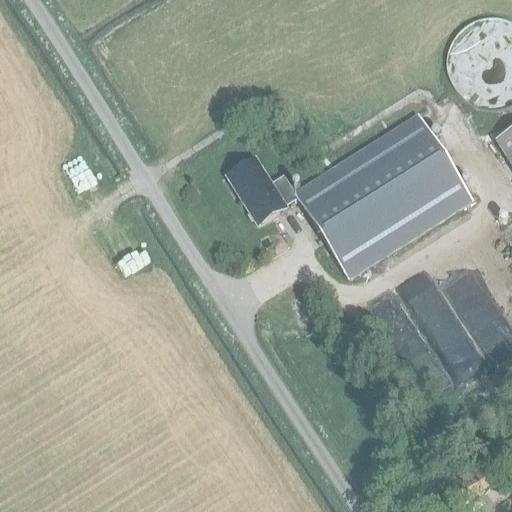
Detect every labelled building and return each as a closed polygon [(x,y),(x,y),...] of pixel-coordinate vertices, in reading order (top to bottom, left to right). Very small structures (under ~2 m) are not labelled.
[(511,100),(511,29),(488,10),(439,72),(483,107),(494,94),(508,105),(511,100)] [(296,203),(347,284),(471,205),(416,119),(294,197),(283,180),(270,188),(254,163),(226,181),(257,230),(285,212),(284,211),(296,203)] [(511,134),(494,146),(511,173),(511,134)] [(459,323),(433,338),(461,386),(487,370),(459,323)] [(492,479),(511,463),(511,442),(482,467),(492,479)] [(393,467),(393,451),(371,451),(371,467),(393,467)] [(454,511),(494,488),(481,467),(442,492),(454,511)] [(440,511),(433,502),(418,511),(440,511)]
